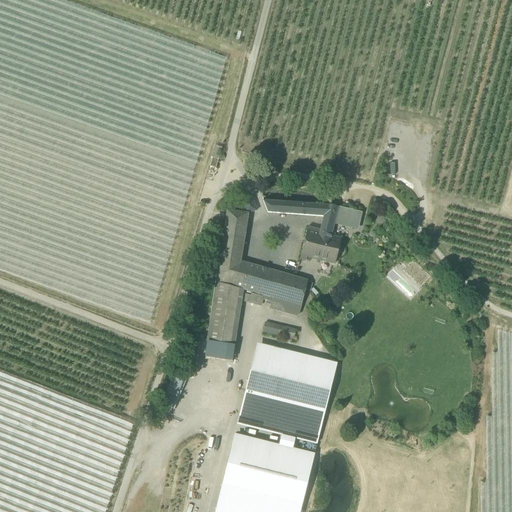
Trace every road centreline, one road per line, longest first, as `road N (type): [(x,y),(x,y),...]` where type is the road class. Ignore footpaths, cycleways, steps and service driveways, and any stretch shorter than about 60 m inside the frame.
road 1 (unclassified): [(113,511),(232,140),(268,0)]
road 2 (track): [(220,177),(312,175),(391,203),(471,296),(511,315)]
road 3 (track): [(0,286),(165,348)]
